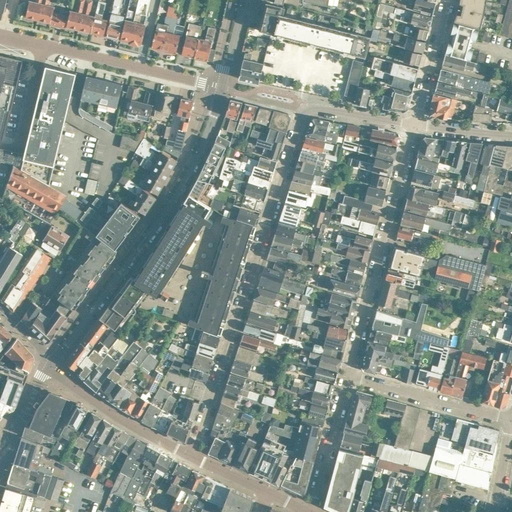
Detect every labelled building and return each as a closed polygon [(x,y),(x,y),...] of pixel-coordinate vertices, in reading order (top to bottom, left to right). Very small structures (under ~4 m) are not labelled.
[(39,20),(43,0),(36,0),(36,3),(30,1),(26,17),(39,20)] [(58,26),(61,15),(53,13),(54,7),(49,6),(49,0),(43,0),(39,20),(50,23),(50,24),(58,26)] [(79,29),(85,0),(78,0),(76,12),(70,11),(69,16),(61,15),(58,26),(66,28),(67,26),(79,29)] [(89,0),(85,0),(79,29),(91,32),(95,17),(89,15),(93,1),(89,0)] [(122,0),(114,0),(106,36),(112,37),(113,39),(116,39),(117,39),(119,39),(124,17),(118,16),(122,0)] [(138,0),(135,13),(146,16),(149,0),(138,0)] [(303,0),(345,8),(346,0),(303,0)] [(433,13),(436,4),(423,0),(402,0),(417,5),(415,11),(430,15),(430,13),(432,13),(431,14),(432,14),(432,13),(433,13)] [(484,13),(486,2),(477,0),(459,0),(457,14),(454,22),(478,29),(480,29),(484,13)] [(106,4),(99,2),(95,17),(91,32),(97,34),(97,35),(102,36),(102,35),(104,35),(108,21),(102,19),(103,14),(106,4)] [(266,3),(259,31),(270,33),(286,37),(339,51),(365,57),(370,37),(351,32),(340,29),(313,23),(311,22),(286,16),(283,15),(285,8),(282,7),(266,3)] [(382,18),(385,5),(380,4),(376,17),(382,18)] [(429,28),(432,17),(396,8),(394,14),(405,17),(404,21),(429,28)] [(133,22),(125,20),(121,39),(130,42),(129,44),(138,46),(138,44),(141,45),(146,25),(144,25),(146,16),(135,13),(133,22)] [(164,50),(172,18),(167,17),(163,31),(156,29),(152,47),(153,47),(154,49),(158,49),(159,49),(164,50)] [(177,19),(172,18),(164,50),(169,51),(170,52),(173,53),(174,52),(176,53),(180,35),(173,34),(177,19)] [(470,48),(472,42),(472,40),(475,41),(478,29),(454,22),(451,34),(453,35),(451,41),(451,42),(449,42),(445,54),(469,60),(473,48),(470,48)] [(194,57),(199,38),(202,26),(189,23),(182,54),(188,56),(189,57),(190,58),(191,58),(193,57),(194,57)] [(429,31),(413,26),(411,36),(426,40),(429,31)] [(213,62),(217,47),(211,46),(216,28),(208,27),(205,40),(199,38),(194,57),(196,58),(197,59),(200,60),(202,59),(213,62)] [(511,38),(511,36),(511,31),(501,29),(500,34),(511,38)] [(489,42),(492,33),(485,31),(482,41),(489,42)] [(423,52),(425,42),(395,34),(393,39),(405,42),(404,47),(423,52)] [(401,48),(403,42),(393,39),(391,45),(401,48)] [(419,66),(422,55),(407,50),(404,62),(419,66)] [(263,64),(251,61),(252,54),(245,53),(239,78),(259,83),(263,64)] [(483,64),(486,55),(479,53),(476,62),(483,64)] [(0,137),(7,109),(9,110),(21,60),(11,58),(0,54),(0,137)] [(442,65),(442,66),(463,71),(464,68),(473,70),(473,67),(478,68),(478,70),(485,72),(487,66),(445,54),(442,65)] [(374,56),(371,68),(376,69),(394,74),(415,80),(418,68),(374,56)] [(354,62),(346,91),(355,94),(362,64),(354,62)] [(65,122),(76,73),(46,66),(45,72),(25,155),(18,153),(14,164),(13,166),(30,175),(49,186),(65,122)] [(412,91),(415,80),(394,74),(376,69),(374,76),(393,81),(392,85),(412,91)] [(492,83),(441,69),(438,80),(483,92),(484,89),(490,90),(492,83)] [(90,102),(96,78),(87,76),(81,100),(90,102)] [(99,104),(105,80),(96,78),(90,102),(99,104)] [(108,106),(114,82),(105,80),(99,104),(98,107),(107,109),(108,106)] [(122,84),(114,82),(108,106),(117,108),(122,84)] [(472,92),(438,82),(437,82),(435,92),(451,97),(451,96),(456,98),(457,93),(471,97),(472,92)] [(412,93),(380,83),(378,88),(392,92),(391,98),(409,103),(412,93)] [(149,121),(156,92),(150,91),(147,103),(144,102),(144,103),(135,101),(137,88),(129,86),(123,109),(129,111),(127,116),(128,119),(134,120),(136,118),(149,121)] [(367,88),(358,86),(353,103),(366,106),(371,87),(368,86),(367,88)] [(168,117),(173,97),(160,93),(155,113),(155,114),(155,115),(156,116),(156,117),(157,118),(158,118),(159,118),(160,118),(161,118),(162,118),(163,117),(164,117),(164,116),(168,117)] [(456,100),(450,98),(435,94),(434,95),(432,102),(432,104),(442,107),(441,109),(448,111),(448,110),(450,110),(451,107),(454,108),(456,100)] [(408,110),(409,103),(391,98),(384,96),(383,102),(385,103),(383,109),(403,112),(408,110)] [(186,131),(193,101),(188,100),(188,99),(183,98),(183,99),(181,98),(177,114),(181,115),(178,129),(186,131)] [(511,101),(500,99),(497,110),(507,113),(511,114),(511,101)] [(234,131),(242,103),(231,100),(226,116),(231,117),(227,129),(234,131)] [(252,121),(257,106),(245,103),(237,129),(243,131),(245,125),(251,126),(252,121)] [(451,119),(454,108),(451,107),(450,110),(448,110),(448,111),(441,109),(442,107),(432,104),(430,113),(429,114),(430,117),(439,117),(451,119)] [(491,122),(492,112),(493,109),(476,105),(474,109),(474,111),(473,121),(491,122)] [(266,125),(271,110),(260,107),(255,121),(266,125)] [(87,113),(79,108),(79,109),(79,110),(79,111),(79,112),(79,113),(80,115),(81,116),(86,119),(87,113)] [(288,113),(274,110),(267,129),(270,130),(271,128),(286,133),(291,118),(288,113)] [(96,117),(87,113),(86,119),(94,123),(96,117)] [(104,122),(96,117),(94,123),(103,128),(104,122)] [(343,135),(345,124),(314,119),(311,120),(309,126),(332,132),(332,131),(334,132),(333,133),(339,134),(343,135)] [(113,126),(104,122),(103,128),(111,133),(113,126)] [(358,137),(360,127),(347,125),(345,135),(358,137)] [(168,138),(170,128),(164,126),(162,136),(168,138)] [(332,132),(309,126),(306,135),(337,143),(339,134),(333,133),(334,132),(332,131),(332,132)] [(283,143),(286,133),(271,128),(270,130),(268,134),(252,129),(251,134),(257,136),(274,142),(274,140),(283,143)] [(178,129),(174,146),(181,150),(186,131),(178,129)] [(398,134),(373,129),(371,140),(398,146),(400,137),(398,134)] [(136,152),(142,140),(139,139),(128,137),(122,135),(120,144),(120,148),(136,152)] [(218,135),(215,142),(228,147),(231,141),(218,135)] [(277,160),(283,143),(274,140),(274,142),(257,136),(254,144),(264,147),(262,155),(277,160)] [(332,150),(334,145),(305,137),(302,147),(320,152),(322,153),(323,148),(332,150)] [(442,145),(444,140),(436,139),(425,137),(423,139),(418,157),(438,162),(439,158),(432,156),(435,144),(438,144),(438,143),(442,145)] [(170,172),(177,161),(162,153),(160,157),(148,150),(152,143),(145,138),(144,138),(142,140),(136,152),(135,152),(144,157),(170,172)] [(397,148),(396,148),(378,144),(377,149),(343,140),(342,145),(342,147),(394,161),(397,148)] [(454,152),(457,141),(446,140),(442,155),(450,157),(451,153),(451,154),(452,151),(454,152)] [(462,168),(469,142),(457,141),(454,152),(451,162),(451,165),(462,168)] [(181,150),(174,146),(167,142),(165,150),(178,158),(182,150),(181,150)] [(209,183),(226,147),(215,142),(197,179),(207,182),(209,183)] [(342,145),(337,143),(334,155),(339,157),(342,147),(342,145)] [(472,185),(482,144),(471,143),(466,160),(471,161),(467,176),(462,175),(460,182),(472,185)] [(481,174),(476,192),(484,194),(484,192),(491,165),(497,145),(484,144),(480,163),(477,171),(482,172),(481,174)] [(491,165),(500,167),(502,167),(507,146),(497,145),(491,165)] [(511,146),(507,146),(502,167),(508,168),(511,169),(511,146)] [(0,160),(14,164),(18,153),(0,148),(0,160)] [(326,158),(338,161),(339,157),(322,153),(320,152),(320,154),(318,155),(301,151),(298,160),(315,165),(324,167),(326,158)] [(270,182),(274,171),(241,161),(226,156),(223,166),(219,177),(224,179),(227,180),(234,178),(233,167),(239,170),(243,171),(244,169),(252,172),(251,176),(255,177),(270,182)] [(274,171),(277,162),(260,156),(258,161),(243,156),(241,161),(274,171)] [(164,183),(170,172),(144,157),(140,164),(152,171),(150,175),(164,183)] [(444,163),(438,162),(418,157),(415,167),(436,173),(437,167),(460,173),(462,168),(451,165),(444,163)] [(393,162),(392,162),(375,158),(374,164),(352,158),(350,165),(389,175),(390,175),(391,171),(390,171),(393,162)] [(140,164),(134,160),(131,165),(137,169),(140,164)] [(314,168),(315,165),(298,160),(295,169),(315,174),(322,176),(323,171),(314,168)] [(496,184),(500,167),(491,165),(484,192),(493,195),(496,184)] [(9,182),(8,185),(24,194),(25,192),(22,190),(30,175),(13,166),(9,182)] [(511,169),(508,168),(503,186),(511,188),(511,169)] [(321,186),(323,176),(322,176),(315,174),(295,169),(292,181),(311,186),(312,185),(321,186)] [(438,189),(441,176),(414,169),(412,180),(431,185),(432,188),(438,189)] [(134,173),(128,170),(125,175),(131,178),(134,173)] [(447,176),(458,180),(460,174),(449,171),(447,176)] [(390,177),(389,177),(374,173),(371,184),(387,189),(390,177)] [(158,194),(164,183),(150,175),(148,174),(144,181),(141,180),(139,184),(158,194)] [(66,195),(49,186),(30,175),(22,190),(25,192),(32,196),(58,210),(59,208),(64,199),(66,195)] [(145,214),(156,198),(123,175),(119,181),(127,187),(127,188),(137,196),(131,205),(145,214)] [(268,189),(270,182),(255,177),(251,176),(249,183),(253,184),(268,189)] [(267,193),(268,189),(253,184),(249,183),(235,178),(234,182),(240,184),(237,192),(244,194),(253,197),(264,201),(265,197),(266,198),(267,193)] [(94,195),(98,181),(88,179),(84,193),(94,195)] [(209,183),(207,182),(197,179),(189,194),(211,206),(213,199),(207,195),(213,184),(209,183)] [(309,195),(310,191),(329,195),(330,188),(321,186),(312,185),(311,186),(292,181),(285,201),(306,206),(309,195)] [(511,199),(511,197),(511,188),(503,186),(496,184),(493,195),(511,199)] [(345,194),(343,204),(373,211),(375,204),(382,206),(386,191),(369,186),(366,194),(365,199),(359,198),(345,194)] [(410,186),(407,198),(436,206),(439,193),(410,186)] [(468,199),(455,195),(455,194),(448,192),(442,190),(440,198),(473,207),(475,200),(468,199)] [(497,222),(501,209),(509,211),(510,207),(511,199),(493,195),(484,192),(484,194),(481,202),(489,204),(485,219),(497,222)] [(193,242),(191,240),(201,224),(208,229),(211,224),(204,219),(211,208),(189,194),(182,205),(166,230),(135,279),(147,288),(167,300),(169,296),(159,290),(184,251),(187,252),(193,242)] [(244,194),(241,207),(249,209),(260,213),(262,207),(264,201),(253,197),(244,194)] [(103,202),(97,198),(93,204),(98,208),(103,202)] [(465,214),(436,206),(407,198),(404,209),(426,215),(428,210),(454,217),(452,224),(462,227),(465,214)] [(96,236),(115,250),(140,217),(121,202),(107,222),(104,220),(99,227),(101,228),(96,236)] [(378,221),(380,213),(373,211),(339,203),(338,209),(335,208),(334,213),(336,213),(377,224),(378,221)] [(300,208),(285,204),(278,222),(295,227),(300,208)] [(96,211),(90,207),(81,219),(86,223),(96,211)] [(511,207),(510,207),(509,211),(501,209),(497,222),(511,226),(511,207)] [(13,249),(29,225),(24,222),(31,212),(25,209),(4,240),(9,243),(6,247),(3,252),(0,257),(0,287),(21,254),(13,249)] [(256,226),(260,215),(240,209),(238,214),(230,211),(228,216),(256,226)] [(324,212),(317,210),(312,225),(320,227),(321,223),(324,212)] [(327,224),(330,212),(325,210),(324,212),(321,223),(325,224),(327,224)] [(438,221),(403,211),(400,223),(423,229),(424,223),(430,225),(429,227),(449,232),(451,224),(438,221)] [(343,215),(341,222),(360,227),(359,230),(373,234),(374,235),(377,224),(343,215)] [(221,335),(239,279),(256,226),(223,216),(221,221),(230,224),(213,274),(202,271),(200,275),(212,279),(198,322),(189,319),(187,324),(221,335)] [(296,229),(278,224),(275,234),(301,241),(304,242),(306,235),(295,232),(296,229)] [(41,246),(56,255),(59,249),(60,250),(69,236),(52,226),(44,240),(45,240),(41,246)] [(77,259),(89,245),(84,242),(92,232),(84,226),(67,253),(77,259)] [(439,237),(400,226),(397,236),(411,240),(412,235),(437,242),(439,237)] [(299,249),(301,241),(275,234),(275,235),(274,234),(271,245),(290,250),(291,246),(299,249)] [(338,234),(336,241),(370,250),(370,251),(373,239),(356,234),(355,239),(350,238),(338,234)] [(117,251),(115,250),(96,236),(96,235),(92,240),(113,255),(115,252),(116,252),(117,251)] [(410,247),(411,241),(396,237),(395,244),(410,247)] [(367,262),(370,250),(336,241),(325,238),(323,246),(338,250),(339,248),(348,250),(346,256),(366,261),(367,262)] [(493,238),(490,250),(498,252),(501,241),(493,238)] [(77,303),(109,261),(107,260),(108,260),(89,245),(77,259),(57,288),(77,303)] [(0,299),(0,300),(11,311),(24,292),(20,289),(44,253),(34,247),(0,299)] [(312,258),(311,258),(301,255),(270,247),(267,259),(285,263),(287,258),(310,264),(311,262),(312,258)] [(435,279),(440,261),(425,257),(425,254),(407,249),(406,251),(405,251),(405,249),(394,247),(388,266),(421,275),(423,268),(429,270),(427,277),(435,279)] [(302,250),(301,255),(311,258),(313,252),(302,250)] [(317,263),(320,251),(314,250),(312,258),(311,262),(317,263)] [(338,256),(333,255),(331,254),(330,261),(349,266),(348,269),(364,274),(366,264),(366,263),(338,256)] [(486,265),(447,254),(440,259),(440,261),(435,279),(479,291),(480,286),(484,274),(486,265)] [(285,272),(287,266),(275,263),(274,269),(285,272)] [(284,274),(264,267),(261,276),(289,285),(293,286),(304,290),(305,285),(294,281),(283,278),(284,274)] [(360,285),(363,276),(331,267),(329,273),(337,275),(336,278),(360,285)] [(414,287),(416,276),(388,269),(385,279),(414,287)] [(115,330),(147,288),(135,279),(131,276),(100,318),(109,325),(115,330)] [(289,285),(261,276),(258,285),(279,292),(280,288),(288,291),(302,295),(304,290),(293,286),(289,285)] [(357,297),(360,287),(318,276),(315,285),(357,297)] [(384,281),(381,292),(407,299),(409,293),(397,290),(398,285),(384,281)] [(36,296),(21,319),(30,327),(30,326),(40,312),(53,293),(55,291),(48,286),(40,298),(36,296)] [(301,301),(257,287),(254,299),(273,305),(275,299),(288,303),(288,306),(298,309),(300,303),(301,301)] [(469,291),(466,301),(472,303),(475,293),(469,291)] [(354,308),(356,300),(327,292),(325,299),(330,300),(330,302),(354,308)] [(406,305),(407,299),(381,292),(378,304),(393,308),(394,302),(406,305)] [(352,317),(354,308),(330,302),(330,300),(325,299),(324,305),(328,307),(328,310),(352,317)] [(73,309),(71,308),(70,306),(69,307),(65,305),(66,304),(63,301),(62,302),(61,302),(50,318),(40,312),(30,326),(48,343),(56,333),(55,333),(73,309)] [(289,312),(253,301),(250,310),(265,315),(266,313),(287,319),(289,312)] [(303,316),(306,304),(300,303),(298,309),(297,315),(303,316)] [(350,324),(352,317),(328,310),(319,307),(317,313),(331,317),(330,323),(349,328),(350,324)] [(403,318),(377,309),(372,328),(398,334),(418,339),(420,330),(401,324),(403,318)] [(277,321),(249,312),(246,322),(273,331),(277,321)] [(416,322),(417,317),(407,313),(405,320),(416,322)] [(300,327),(303,316),(297,315),(294,326),(300,327)] [(75,370),(109,325),(100,318),(66,362),(75,370)] [(479,336),(482,323),(471,320),(467,333),(475,335),(479,336)] [(276,333),(246,323),(243,332),(273,342),(276,333)] [(308,324),(307,330),(314,331),(318,332),(346,340),(349,331),(329,325),(328,329),(319,327),(308,324)] [(291,338),(294,326),(288,325),(285,336),(291,338)] [(0,348),(10,336),(11,335),(1,326),(0,327),(0,348)] [(297,339),(300,327),(294,326),(291,338),(297,339)] [(511,342),(511,331),(503,328),(499,327),(496,338),(511,342)] [(195,328),(191,340),(200,342),(217,348),(220,337),(195,328)] [(401,336),(372,329),(369,339),(389,345),(391,339),(400,341),(407,343),(408,338),(401,336)] [(343,352),(346,340),(318,332),(314,331),(312,337),(325,340),(324,347),(343,352)] [(277,345),(243,334),(239,344),(258,350),(260,346),(275,351),(277,345)] [(441,336),(439,344),(447,346),(449,339),(441,336)] [(97,391),(119,360),(130,346),(119,337),(109,350),(85,381),(97,391)] [(495,347),(496,341),(487,338),(485,344),(495,347)] [(15,339),(14,340),(0,357),(0,363),(6,365),(12,358),(14,360),(20,354),(18,352),(23,347),(15,339)] [(385,351),(386,346),(368,341),(365,352),(384,356),(384,357),(399,361),(401,355),(385,351)] [(107,398),(127,367),(142,348),(134,342),(130,346),(119,360),(97,391),(107,398)] [(213,359),(217,348),(200,342),(198,347),(186,343),(184,349),(186,350),(213,359)] [(343,352),(324,347),(315,344),(313,352),(341,359),(343,352)] [(83,367),(78,373),(85,380),(85,381),(109,350),(104,345),(99,352),(94,348),(89,356),(87,354),(79,364),(83,367)] [(177,354),(180,349),(177,348),(172,345),(169,350),(177,354)] [(251,364),(255,352),(238,346),(235,359),(251,364)] [(511,363),(511,347),(509,346),(507,354),(501,352),(499,360),(511,363)] [(31,355),(23,347),(18,352),(20,354),(14,360),(12,358),(6,365),(27,372),(32,358),(33,358),(32,355),(31,355)] [(430,372),(421,369),(417,383),(416,385),(417,385),(417,383),(427,386),(426,388),(433,389),(438,391),(449,349),(443,347),(442,354),(438,368),(432,366),(430,372)] [(122,408),(147,365),(143,362),(148,355),(149,354),(142,348),(127,367),(107,398),(122,408)] [(338,371),(341,359),(313,352),(302,349),(300,357),(310,360),(309,365),(318,367),(319,366),(338,371)] [(176,355),(165,350),(162,355),(173,361),(176,355)] [(210,369),(213,359),(186,350),(184,355),(195,358),(193,364),(210,369)] [(466,365),(484,369),(487,357),(463,351),(460,360),(451,394),(462,397),(467,379),(462,378),(466,365)] [(417,365),(399,361),(384,357),(384,356),(365,352),(362,367),(363,371),(375,374),(378,362),(393,366),(393,364),(406,368),(402,381),(412,384),(417,365)] [(157,362),(148,355),(143,362),(147,365),(122,408),(129,413),(130,412),(132,413),(151,377),(149,376),(157,362)] [(181,368),(183,363),(184,359),(176,355),(173,361),(170,367),(179,372),(181,368)] [(490,371),(494,359),(487,357),(484,369),(490,371)] [(250,370),(251,364),(235,359),(231,371),(261,381),(263,375),(250,370)] [(451,394),(460,360),(454,359),(449,378),(444,377),(440,391),(451,394)] [(506,406),(509,394),(505,392),(509,376),(511,376),(511,363),(499,360),(494,359),(490,371),(481,402),(502,408),(506,406)] [(335,383),(338,373),(318,367),(309,365),(300,362),(299,366),(306,368),(306,370),(316,372),(315,377),(335,383)] [(0,375),(22,385),(27,372),(6,365),(0,363),(0,375)] [(209,371),(183,363),(181,368),(191,371),(189,377),(205,382),(209,371)] [(302,377),(302,368),(294,368),(283,367),(282,377),(302,377)] [(154,391),(163,374),(155,370),(151,377),(132,413),(131,414),(140,419),(149,401),(147,400),(152,390),(154,391)] [(263,384),(230,374),(227,383),(240,388),(250,391),(252,385),(255,386),(255,387),(262,389),(263,384)] [(22,385),(0,375),(0,400),(13,406),(14,406),(22,385)] [(332,394),(334,384),(305,377),(304,381),(315,384),(314,390),(332,394)] [(259,394),(250,391),(240,388),(227,383),(221,402),(232,407),(234,399),(240,401),(242,395),(257,399),(259,394)] [(153,426),(158,416),(169,395),(171,391),(160,385),(155,396),(154,396),(142,420),(153,426),(152,426),(153,426)] [(328,406),(331,396),(292,386),(291,390),(312,396),(310,401),(328,406)] [(369,407),(372,395),(357,391),(354,393),(344,433),(364,438),(367,426),(360,424),(363,414),(364,414),(365,408),(368,408),(369,406),(369,407)] [(49,435),(57,416),(59,411),(63,413),(69,400),(60,396),(51,392),(49,397),(45,405),(45,406),(38,401),(35,405),(38,408),(25,425),(49,435)] [(165,432),(173,414),(169,412),(176,399),(169,395),(158,416),(153,426),(165,432)] [(274,406),(276,399),(262,395),(260,402),(274,406)] [(194,416),(199,403),(188,399),(184,416),(193,420),(194,416)] [(403,417),(406,404),(388,399),(385,412),(403,417)] [(12,408),(13,406),(0,400),(0,411),(2,413),(5,409),(9,410),(11,410),(12,409),(12,408)] [(325,418),(328,408),(300,400),(298,407),(310,410),(309,414),(325,418)] [(218,458),(219,458),(232,427),(239,410),(232,407),(221,402),(207,445),(211,447),(209,451),(210,454),(218,458)] [(77,430),(81,422),(87,410),(88,410),(77,403),(57,439),(62,442),(64,438),(68,440),(74,428),(77,430)] [(412,451),(408,450),(420,408),(406,404),(403,417),(395,446),(384,443),(381,456),(380,456),(379,458),(379,459),(391,462),(401,464),(408,466),(412,451)] [(85,424),(90,416),(91,413),(87,410),(81,422),(85,424)] [(102,418),(99,416),(92,412),(91,413),(90,416),(85,424),(79,436),(78,436),(74,443),(75,443),(74,446),(79,449),(77,453),(81,455),(102,418)] [(193,420),(184,416),(174,412),(173,414),(165,432),(184,442),(187,440),(193,420)] [(285,424),(284,428),(299,432),(320,438),(324,421),(307,416),(303,415),(300,428),(292,426),(291,426),(285,424)] [(267,428),(270,418),(261,416),(259,426),(267,428)] [(477,446),(483,425),(457,418),(457,422),(456,422),(455,426),(455,427),(453,435),(463,438),(462,442),(466,443),(477,446)] [(96,455),(96,454),(113,425),(103,419),(86,450),(96,455)] [(49,435),(25,425),(22,435),(40,442),(41,439),(53,444),(56,438),(49,435)] [(106,460),(122,431),(113,425),(96,454),(106,460)] [(271,425),(268,431),(269,431),(272,432),(297,439),(299,432),(284,428),(271,425)] [(463,452),(460,463),(492,472),(497,443),(496,442),(497,440),(497,437),(499,432),(499,430),(483,425),(477,446),(466,443),(463,452)] [(244,438),(245,436),(246,433),(232,427),(219,458),(233,464),(244,438)] [(121,450),(129,435),(122,431),(106,460),(109,462),(118,449),(121,450)] [(297,439),(295,444),(317,450),(320,438),(299,432),(297,439)] [(384,443),(364,438),(344,433),(340,445),(359,450),(361,443),(373,447),(371,454),(380,456),(381,456),(384,443)] [(129,455),(137,440),(129,435),(121,450),(116,458),(121,461),(126,453),(129,455)] [(250,472),(262,444),(245,436),(244,438),(233,464),(250,472)] [(51,449),(22,437),(21,441),(36,447),(35,450),(43,452),(48,454),(51,449)] [(262,444),(250,472),(270,481),(283,453),(284,450),(285,448),(286,446),(269,438),(266,437),(263,443),(262,444)] [(438,439),(436,445),(448,448),(449,442),(438,439)] [(140,460),(147,446),(137,440),(129,455),(118,476),(111,490),(124,497),(140,460)] [(43,452),(35,450),(36,447),(21,441),(18,449),(17,453),(15,459),(19,461),(19,462),(21,463),(20,465),(50,476),(52,471),(46,469),(38,466),(39,465),(43,452)] [(284,450),(283,453),(292,456),(294,456),(314,461),(317,450),(295,444),(294,451),(285,448),(284,450)] [(436,445),(429,472),(455,479),(456,479),(460,463),(463,452),(448,448),(436,445)] [(124,497),(123,499),(134,504),(135,500),(136,499),(134,498),(136,493),(145,475),(148,476),(149,475),(153,477),(156,470),(154,469),(157,462),(156,462),(160,452),(147,446),(140,460),(124,497)] [(332,472),(324,506),(337,511),(347,511),(352,497),(355,487),(356,487),(356,488),(359,479),(364,481),(365,480),(371,482),(374,471),(376,466),(377,464),(379,460),(358,453),(339,448),(333,470),(332,472)] [(173,459),(160,452),(156,462),(157,462),(154,469),(156,470),(153,477),(150,483),(158,488),(164,476),(173,459)] [(270,481),(279,485),(286,468),(282,466),(288,455),(283,453),(270,481)] [(284,479),(280,486),(302,496),(305,495),(307,486),(312,468),(314,461),(294,456),(291,463),(290,465),(284,479)] [(76,465),(66,459),(63,464),(74,470),(76,465)] [(191,469),(173,459),(164,476),(170,478),(173,480),(168,491),(177,496),(191,469)] [(377,464),(376,466),(398,473),(401,464),(391,462),(379,459),(379,460),(377,464)] [(95,478),(102,466),(93,462),(86,474),(95,478)] [(20,465),(14,463),(13,463),(7,482),(8,483),(8,484),(45,496),(51,477),(52,476),(50,476),(20,465)] [(456,479),(455,480),(489,489),(492,472),(460,463),(456,479)] [(415,468),(408,466),(407,470),(408,472),(407,474),(413,476),(415,468)] [(200,489),(206,476),(193,470),(180,495),(186,498),(188,494),(193,496),(197,488),(200,489)] [(451,497),(455,480),(455,479),(429,472),(418,511),(421,511),(436,511),(441,497),(446,498),(447,496),(451,497)] [(207,498),(215,480),(206,476),(200,489),(197,488),(193,496),(188,494),(186,498),(183,503),(178,511),(191,511),(197,499),(199,494),(207,498)] [(64,480),(51,477),(45,496),(57,500),(64,480)] [(205,503),(201,511),(202,511),(220,511),(231,488),(215,480),(207,498),(208,498),(205,503)] [(362,511),(371,482),(365,480),(364,481),(360,494),(362,495),(360,499),(352,497),(347,511),(362,511)] [(371,507),(369,511),(385,511),(394,487),(387,485),(380,506),(373,504),(372,508),(371,507)] [(35,497),(8,489),(6,488),(2,499),(5,500),(4,501),(32,510),(35,497)] [(250,511),(254,499),(231,488),(220,511),(250,511)] [(391,504),(388,511),(401,511),(408,490),(401,488),(396,503),(394,505),(391,504)] [(146,497),(144,496),(136,493),(134,498),(136,499),(135,500),(144,504),(146,497)] [(178,511),(183,503),(176,500),(171,511),(178,511)] [(30,511),(32,510),(4,501),(2,501),(0,505),(0,511),(1,511),(30,511)]
